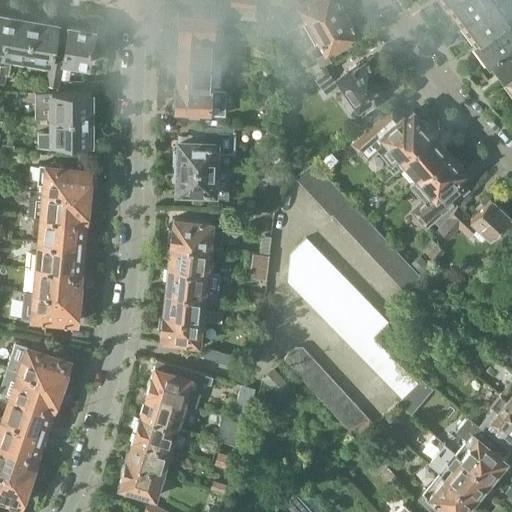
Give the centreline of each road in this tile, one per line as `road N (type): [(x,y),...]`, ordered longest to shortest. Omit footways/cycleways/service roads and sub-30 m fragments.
road 1 (residential): [(69,511),(119,349),(135,259),(136,0)]
road 2 (residential): [(511,160),(406,47),(379,0)]
